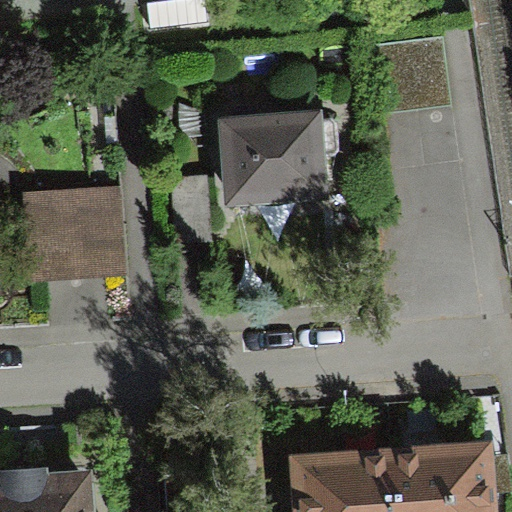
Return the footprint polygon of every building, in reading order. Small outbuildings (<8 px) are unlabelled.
[(446,108),(438,44),(374,52),(382,116),(446,108)] [(343,135),(233,143),(239,232),(350,224),(343,135)] [(7,163),(0,162),(0,279),(11,279),(7,163)] [(137,270),(132,178),(47,182),(52,275),(137,270)] [(301,482),(303,511),(501,511),(497,464),(301,482)] [(109,511),(109,495),(0,503),(0,511),(109,511)]
